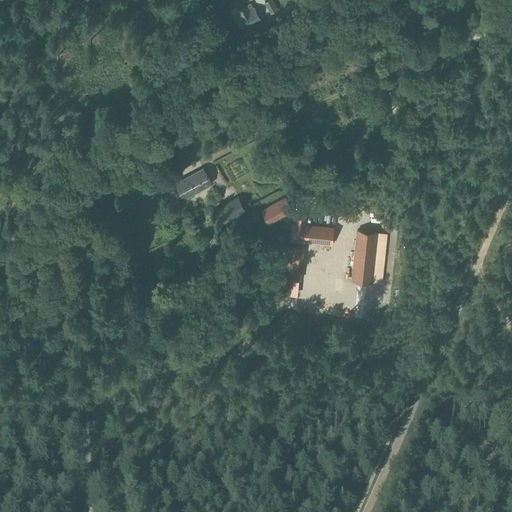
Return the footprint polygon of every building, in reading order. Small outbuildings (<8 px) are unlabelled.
[(271,13),(278,9),(272,0),(269,0),(265,3),(271,13)] [(260,20),(253,8),(250,4),(237,11),(239,16),(237,17),(244,30),(260,20)] [(203,169),(176,183),(183,197),(211,183),(203,169)] [(314,176),(313,186),(322,186),(322,176),(314,176)] [(239,195),(217,208),(226,224),(248,211),(239,195)] [(287,197),(263,210),(270,223),(294,210),(287,197)] [(296,223),(293,223),(291,240),(332,244),(333,227),(305,224),(306,215),(297,214),(296,223)] [(357,230),(352,280),(372,282),(377,232),(357,230)] [(291,245),(287,277),(297,278),(301,246),(291,245)] [(256,263),(246,268),(251,277),(260,272),(256,263)]
